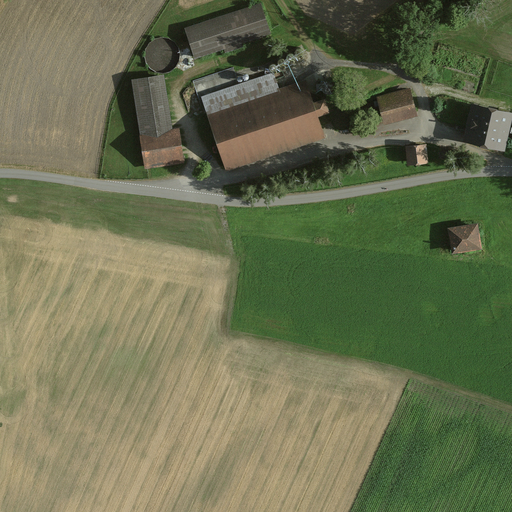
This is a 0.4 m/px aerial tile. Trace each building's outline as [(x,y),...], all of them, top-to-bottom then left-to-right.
[(262,6),(187,30),(196,58),(271,34),(262,6)] [(148,65),(152,69),(159,72),(166,72),(172,70),(177,65),(180,58),(180,51),(177,45),(172,40),(165,37),(158,37),(152,41),(147,46),(145,52),(145,59),(148,65)] [(275,73),(203,99),(210,118),(229,170),(324,136),(306,85),(282,94),(275,73)] [(165,77),(134,81),(142,135),(148,170),(187,164),(182,129),(173,130),(165,77)] [(326,80),(322,83),(322,88),(325,92),(329,93),(334,91),(336,86),(334,82),(330,79),(326,80)] [(410,90),(380,99),(387,123),(417,114),(410,90)] [(511,122),(511,116),(474,108),(467,138),(506,147),(511,122)] [(429,145),(410,147),(411,163),(431,161),(429,145)] [(483,225),(453,230),(458,253),(487,247),(483,225)]
